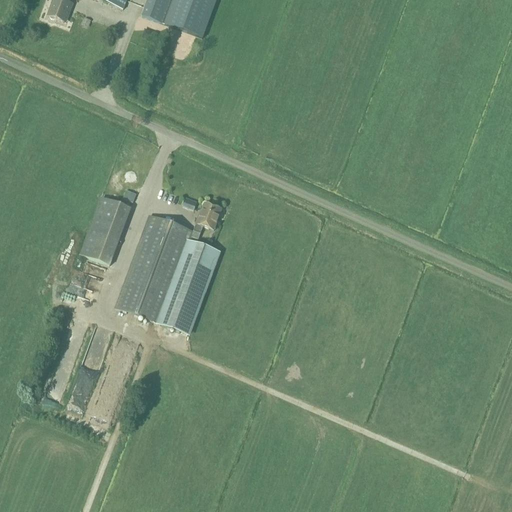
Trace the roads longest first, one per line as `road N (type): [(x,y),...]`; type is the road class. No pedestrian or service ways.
road 1 (unclassified): [(511,288),(0,58)]
road 2 (track): [(471,478),(182,354)]
road 3 (track): [(0,492),(36,405),(113,430),(152,342)]
